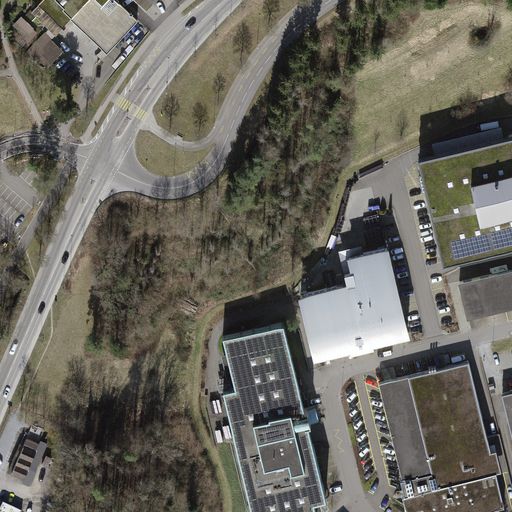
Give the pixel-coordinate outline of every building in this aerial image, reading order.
[(42,0),(29,14),(54,37),(70,21),(105,54),(136,22),(113,0),(42,0)] [(133,0),(145,12),(156,0),(133,0)] [(38,35),(21,18),(8,31),(25,47),(38,35)] [(63,51),(45,35),(26,55),(44,72),(63,51)] [(511,138),(411,162),(435,266),(511,246),(511,138)] [(352,287),(305,298),(320,362),(417,340),(397,249),(353,259),(356,273),(349,275),(352,287)] [(511,269),(459,282),(469,322),(511,311),(511,269)] [(288,325),(228,340),(240,390),(229,393),(257,511),(322,511),(321,504),(332,501),(288,325)] [(473,365),(381,385),(409,511),(490,511),(506,509),(498,475),(505,473),(500,452),(492,453),(473,365)] [(511,394),(502,397),(511,439),(511,394)] [(39,441),(26,436),(20,452),(11,472),(24,477),(39,441)]
